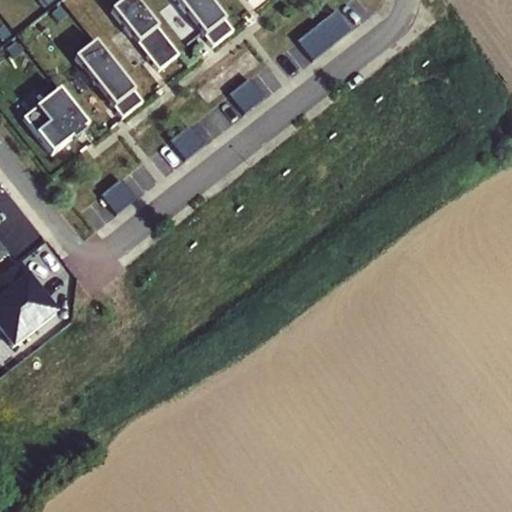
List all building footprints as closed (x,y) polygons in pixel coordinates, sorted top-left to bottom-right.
[(176,54),(133,0),(128,0),(112,13),(157,68),(176,54)] [(230,28),(207,0),(176,0),(211,43),(230,28)] [(348,32),(333,12),(316,26),(332,45),(348,32)] [(332,45),(316,26),(293,44),(309,63),(332,45)] [(140,99),(96,43),(76,58),(121,114),(140,99)] [(263,99),(248,80),(229,94),(243,114),(263,99)] [(89,128),(62,92),(26,122),(53,157),(89,128)] [(206,144),(190,125),(171,139),(186,158),(206,144)] [(137,199),(121,180),(103,194),(117,214),(137,199)] [(30,279),(19,266),(0,281),(0,333),(12,350),(55,317),(28,281),(30,279)]
